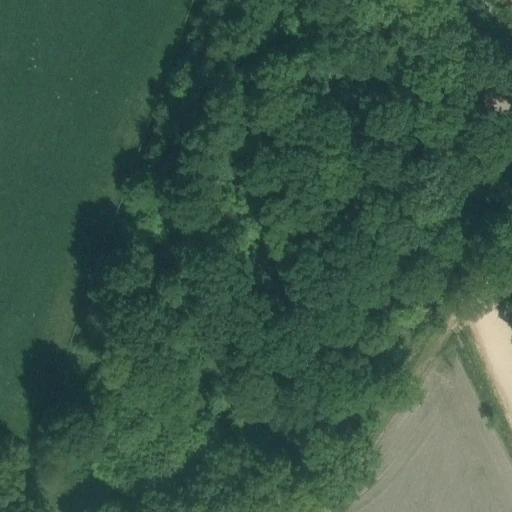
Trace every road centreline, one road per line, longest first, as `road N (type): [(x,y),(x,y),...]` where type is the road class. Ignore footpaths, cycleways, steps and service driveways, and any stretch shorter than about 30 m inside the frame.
road 1 (unclassified): [(511,114),(404,0)]
road 2 (unclassified): [(511,239),(478,287),(511,366)]
